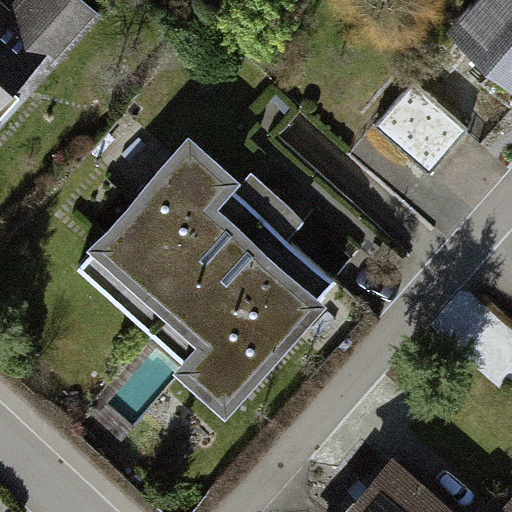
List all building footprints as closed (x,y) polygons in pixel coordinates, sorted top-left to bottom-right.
[(0,0),(0,122),(93,21),(70,0),(17,0),(12,6),(4,0),(0,0)] [(511,0),(473,0),(447,27),(511,87),(511,0)] [(429,168),(471,123),(421,77),(379,122),(429,168)] [(140,337),(275,195),(251,172),(239,185),(178,127),(161,146),(172,157),(67,268),(140,337)] [(177,372),(218,411),(339,283),(289,236),(303,221),(275,195),(140,337),(177,372)] [(450,511),(390,459),(343,511),(450,511)]
